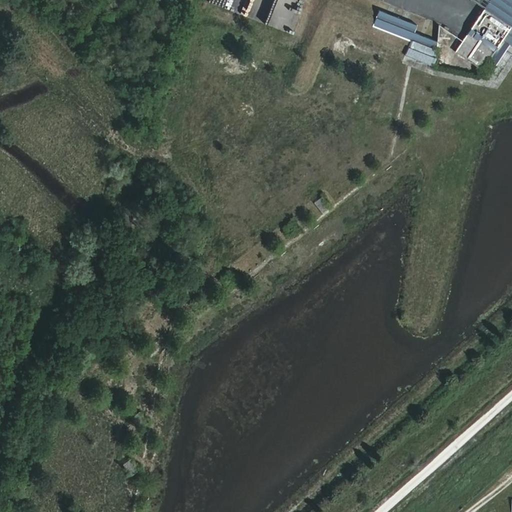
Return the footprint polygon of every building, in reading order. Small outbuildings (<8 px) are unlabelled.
[(273,0),(265,24),(290,33),(300,0),(273,0)] [(511,0),(490,0),(455,52),(483,70),(489,61),(496,66),(510,45),(511,45),(511,0)] [(415,32),(418,25),(380,11),(374,26),(437,51),(436,40),(415,32)] [(314,202),(321,213),(331,207),(323,196),(314,202)] [(198,298),(191,302),(194,309),(202,305),(198,298)] [(132,476),(141,469),(132,457),(123,464),(132,476)]
